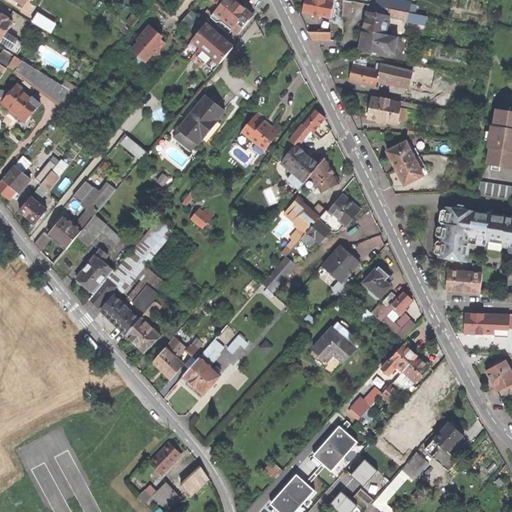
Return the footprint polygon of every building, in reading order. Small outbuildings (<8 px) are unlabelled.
[(225,0),(220,7),(212,17),(215,20),(218,16),(233,28),(231,30),(237,35),(253,16),(242,6),(235,1),(235,0),(225,0)] [(342,20),(342,0),(339,0),(331,0),(332,0),(331,0),(304,0),(303,5),(302,12),(342,20)] [(351,1),(345,0),(343,0),(343,15),(351,15),(351,1)] [(397,0),(376,0),(375,6),(408,12),(409,12),(411,2),(397,0)] [(365,18),(363,30),(385,34),(388,16),(406,19),(408,12),(375,6),(368,4),(365,18)] [(426,16),(409,12),(408,12),(406,19),(406,23),(423,26),(426,16)] [(180,24),(196,37),(204,26),(189,13),(180,24)] [(3,49),(4,50),(15,56),(16,57),(24,44),(11,36),(10,38),(5,35),(12,24),(8,21),(8,19),(1,15),(1,16),(0,15),(0,42),(0,43),(1,42),(6,45),(3,49)] [(33,23),(50,34),(55,26),(38,16),(33,23)] [(219,64),(233,48),(219,36),(206,25),(204,26),(196,37),(192,41),(219,64)] [(159,50),(165,44),(160,40),(161,39),(159,37),(157,36),(158,34),(149,27),(137,41),(139,42),(132,51),(139,56),(138,57),(138,63),(144,63),(145,62),(146,62),(153,54),(155,55),(160,55),(159,50)] [(361,39),(359,48),(384,54),(384,52),(394,54),(397,37),(385,34),(363,30),(361,39)] [(330,40),(329,32),(308,32),(312,40),(330,40)] [(0,73),(2,75),(8,66),(15,56),(4,50),(2,53),(1,52),(0,54),(0,73)] [(8,66),(65,106),(75,94),(16,57),(15,56),(8,66)] [(409,86),(412,72),(376,64),(375,69),(366,67),(367,58),(353,57),(352,64),(351,70),(349,81),(375,86),(377,79),(409,86)] [(10,111),(25,123),(41,105),(17,85),(10,93),(0,90),(0,102),(2,103),(1,104),(10,111)] [(215,103),(207,96),(179,130),(197,145),(202,139),(203,140),(219,122),(217,121),(225,111),(215,103)] [(397,124),(401,104),(389,102),(390,99),(381,97),(380,100),(371,98),(370,108),(368,118),(397,124)] [(289,140),(296,145),(297,145),(303,138),(305,140),(309,135),(307,133),(309,130),(312,133),(325,118),(320,113),(314,109),(289,140)] [(487,165),(511,169),(511,111),(496,109),(493,126),(491,125),(487,148),(489,148),(487,165)] [(256,114),(243,131),(257,143),(256,145),(263,151),(282,129),(275,123),(272,127),(266,122),(256,114)] [(141,158),(147,150),(128,134),(122,142),(141,158)] [(406,142),(387,151),(392,160),(396,168),(420,156),(416,149),(413,150),(410,143),(407,144),(406,142)] [(296,145),(281,163),(294,173),(288,179),(299,188),(304,182),(311,173),(319,164),(308,154),(297,145),(296,145)] [(280,146),(273,155),(279,160),(286,151),(280,146)] [(18,193),(31,179),(22,172),(30,162),(22,155),(0,181),(0,191),(2,193),(9,199),(16,191),(18,193)] [(325,156),(319,164),(311,173),(321,193),(339,183),(332,169),(325,156)] [(423,164),(420,156),(396,168),(399,176),(404,185),(423,175),(422,173),(425,172),(422,165),(423,164)] [(35,178),(41,184),(52,171),(56,165),(50,160),(35,178)] [(32,194),(38,199),(45,191),(46,191),(58,177),(52,171),(41,184),(32,194)] [(73,196),(80,202),(93,187),(86,181),(73,196)] [(511,186),(480,181),(477,194),(511,199),(511,186)] [(313,190),(304,182),(299,188),(291,197),(296,201),(300,205),(313,190)] [(326,210),(317,220),(307,232),(303,236),(312,243),(315,243),(318,238),(322,234),(325,237),(331,231),(333,232),(334,233),(337,232),(339,231),(344,225),(345,226),(359,209),(351,202),(343,195),(329,212),(326,210)] [(34,223),(46,209),(31,196),(19,211),(27,217),(34,223)] [(180,209),(185,213),(195,201),(191,197),(180,209)] [(317,220),(300,205),(296,201),(285,213),(292,219),(288,224),(298,233),(302,228),(307,232),(317,220)] [(86,211),(93,217),(95,214),(98,210),(92,205),(86,211)] [(511,216),(446,207),(438,257),(466,261),(468,252),(469,243),(472,243),(473,239),(487,241),(486,242),(502,245),(502,246),(511,248),(511,216)] [(191,218),(203,228),(213,216),(205,209),(202,212),(198,210),(191,218)] [(117,246),(123,240),(95,214),(93,217),(82,230),(76,237),(87,246),(101,231),(117,246)] [(66,249),(76,237),(82,230),(64,215),(48,235),(56,241),(66,249)] [(115,287),(122,292),(174,231),(160,219),(115,272),(113,271),(94,294),(89,299),(98,308),(115,287)] [(389,260),(395,257),(390,245),(383,248),(389,260)] [(348,252),(342,247),(335,254),(327,262),(328,267),(342,280),(359,261),(354,257),(354,254),(352,253),(351,251),(348,252)] [(83,285),(94,294),(113,271),(113,270),(102,261),(107,255),(101,249),(76,279),(83,285)] [(294,266),(284,258),(263,283),(272,291),(294,266)] [(383,271),(381,269),(378,272),(376,270),(365,282),(380,296),(390,285),(381,277),(385,273),(383,271)] [(447,290),(480,293),(482,274),(448,270),(447,281),(447,290)] [(153,280),(148,286),(159,295),(164,288),(153,280)] [(128,300),(144,313),(154,301),(159,295),(148,286),(142,281),(128,300)] [(402,291),(396,297),(387,307),(377,318),(401,339),(416,323),(411,319),(401,330),(387,316),(396,307),(401,313),(412,301),(407,296),(402,291)] [(396,297),(391,292),(382,302),(387,307),(396,297)] [(115,325),(126,335),(138,320),(114,295),(101,311),(115,325)] [(144,353),(160,336),(146,321),(154,312),(155,313),(161,306),(154,301),(144,313),(138,320),(126,335),(139,347),(144,353)] [(506,315),(465,314),(465,325),(464,334),(495,335),(495,325),(499,325),(499,327),(502,327),(502,326),(503,325),(503,324),(503,320),(506,320),(506,315)] [(175,331),(183,323),(178,318),(170,327),(175,331)] [(343,362),(355,349),(332,328),(313,349),(319,354),(326,361),(333,354),(343,362)] [(227,349),(233,354),(243,343),(247,347),(249,344),(240,335),(227,349)] [(171,379),(183,365),(182,364),(176,357),(185,347),(174,337),(153,361),(163,371),(171,379)] [(201,355),(212,365),(221,356),(221,354),(225,347),(215,339),(202,354),(201,355)] [(273,347),(265,341),(260,348),(268,354),(273,347)] [(191,355),(197,360),(199,357),(201,355),(202,354),(192,344),(186,350),(191,355)] [(410,350),(404,344),(382,369),(388,375),(397,366),(403,371),(417,355),(410,350)] [(183,365),(189,370),(197,360),(191,355),(182,364),(183,365)] [(423,361),(417,355),(403,371),(409,376),(416,382),(429,367),(423,361)] [(193,385),(203,394),(220,375),(199,357),(197,360),(189,370),(183,376),(193,385)] [(511,383),(511,372),(506,361),(486,371),(492,381),(497,391),(505,387),(506,389),(509,388),(508,386),(511,383)] [(403,371),(391,384),(397,390),(409,376),(403,371)] [(374,389),(381,395),(391,384),(384,378),(374,389)] [(388,401),(398,390),(397,390),(391,384),(381,395),(388,401)] [(442,407),(449,412),(460,400),(454,394),(442,407)] [(359,418),(371,405),(360,396),(348,409),(359,418)] [(430,412),(421,404),(406,421),(423,436),(438,419),(430,412)] [(455,428),(448,422),(424,450),(448,471),(457,460),(448,452),(463,435),(455,428)] [(360,441),(338,423),(312,456),(333,473),(360,441)] [(150,462),(162,474),(181,454),(175,449),(170,443),(150,462)] [(412,479),(427,462),(416,452),(402,469),(412,479)] [(274,480),(282,468),(272,460),(263,472),(274,480)] [(364,460),(351,474),(363,484),(376,470),(364,460)] [(190,495),(209,478),(201,466),(181,485),(190,495)] [(294,511),(314,490),(295,474),(268,505),(276,511),(294,511)] [(169,510),(181,498),(166,483),(154,494),(169,510)] [(361,490),(349,501),(340,492),(329,504),(336,511),(349,511),(355,507),(360,511),(371,501),(361,490)]
